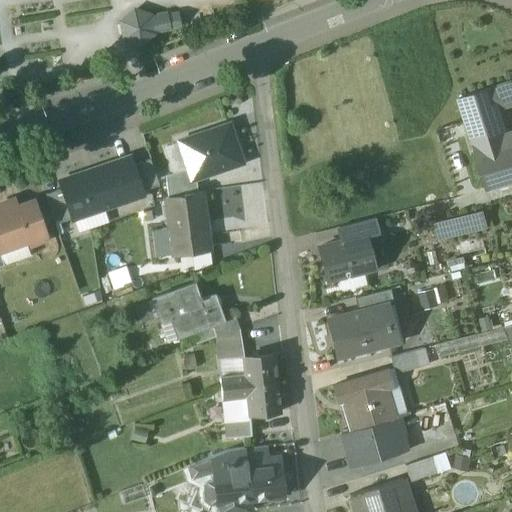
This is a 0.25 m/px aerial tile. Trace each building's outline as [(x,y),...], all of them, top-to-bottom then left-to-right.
[(149,16),(134,10),(121,22),(124,38),(140,44),(153,33),(152,31),(169,28),(168,27),(179,25),(177,13),(166,15),(166,14),(150,17),(149,16)] [(511,103),(511,80),(492,87),(498,108),(511,103)] [(492,87),(459,98),(488,189),(511,181),(511,145),(510,146),(506,134),(498,108),(492,87)] [(229,124),(177,142),(187,169),(191,181),(196,179),(242,163),(229,124)] [(62,188),(73,218),(142,195),(141,191),(132,166),(130,158),(60,182),(62,188)] [(149,160),(132,166),(141,191),(158,185),(149,160)] [(165,176),(167,198),(179,196),(179,195),(197,192),(196,179),(191,181),(187,169),(165,176)] [(56,224),(73,218),(62,188),(45,194),(56,224)] [(197,192),(179,195),(179,196),(167,198),(165,198),(172,254),(209,249),(201,192),(197,192)] [(14,198),(0,202),(0,248),(26,239),(31,242),(38,240),(39,235),(44,233),(33,200),(17,206),(14,198)] [(438,242),(488,230),(482,210),(433,223),(438,242)] [(373,218),(338,227),(342,241),(365,235),(365,236),(377,233),(373,218)] [(342,241),(318,247),(327,280),(373,268),(365,236),(365,235),(342,241)] [(193,283),(151,298),(166,341),(177,338),(191,333),(223,321),(223,320),(214,294),(201,299),(199,295),(198,296),(193,283)] [(390,288),(354,297),(358,310),(381,304),(382,307),(394,304),(390,288)] [(421,307),(439,303),(435,288),(418,292),(421,307)] [(358,310),(327,318),(337,357),(391,343),(387,327),(390,326),(388,321),(386,322),(382,307),(381,304),(358,310)] [(234,316),(223,320),(223,321),(191,333),(195,344),(215,337),(238,328),(234,316)] [(238,328),(215,337),(217,354),(242,347),(238,328)] [(191,333),(177,338),(181,350),(195,344),(191,333)] [(242,347),(217,354),(219,376),(244,374),(242,357),(243,357),(242,347)] [(414,350),(390,356),(394,373),(419,367),(414,350)] [(243,357),(242,357),(244,374),(245,386),(277,383),(274,354),(243,357)] [(387,370),(334,385),(339,404),(343,402),(351,430),(396,417),(388,390),(393,388),(387,370)] [(244,374),(219,376),(221,388),(245,386),(244,374)] [(277,383),(245,386),(246,398),(248,414),(279,411),(277,383)] [(245,386),(221,388),(222,400),(246,398),(245,386)] [(351,430),(341,433),(350,467),(407,451),(398,417),(351,430)] [(237,511),(250,511),(249,500),(223,503),(221,481),(247,478),(245,460),(264,458),(263,447),(228,451),(188,467),(191,479),(211,473),(211,482),(208,482),(203,487),(206,500),(215,505),(215,511),(237,511)] [(432,456),(405,465),(410,480),(437,472),(432,456)] [(264,458),(245,460),(247,478),(249,500),(283,498),(279,465),(265,466),(264,458)] [(247,478),(221,481),(223,503),(249,500),(247,478)] [(413,511),(403,478),(349,495),(354,511),(413,511)]
